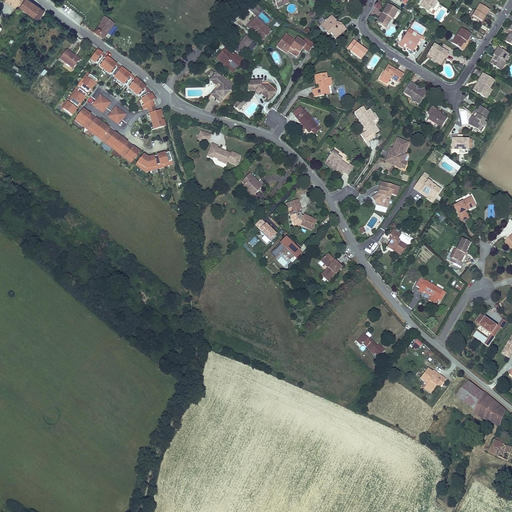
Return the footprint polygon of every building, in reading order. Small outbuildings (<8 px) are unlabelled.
[(16,6),(20,0),(1,0),(15,9),(16,6)] [(40,8),(28,0),(20,0),(16,6),(34,17),(40,8)] [(436,0),(424,0),(421,6),(428,11),(430,7),(432,4),(435,6),(437,2),(436,1),(436,0)] [(256,17),(261,11),(254,4),(249,10),(256,17)] [(489,10),(479,4),(471,18),(481,24),(489,10)] [(377,22),(387,29),(393,19),(391,18),(396,11),(387,5),(382,13),(382,14),(378,21),(377,22)] [(45,11),(40,8),(34,17),(39,21),(45,11)] [(325,30),(326,29),(330,34),(331,33),(335,39),(345,32),(341,25),(339,27),(336,23),(337,22),(333,16),(321,25),(324,31),(325,30)] [(113,24),(104,18),(100,24),(109,30),(113,24)] [(262,29),(265,26),(256,18),(247,29),(260,41),(267,34),(262,29)] [(100,24),(92,34),(101,40),(109,30),(100,24)] [(471,34),(461,28),(452,43),(460,48),(463,43),(464,41),(466,42),(471,34)] [(414,49),(419,41),(415,38),(411,36),(414,33),(409,30),(399,45),(403,48),(405,44),(406,45),(414,49)] [(302,42),(296,38),(294,41),(293,43),(288,39),(289,37),(285,35),(277,47),(281,50),(282,49),(288,52),(291,48),(299,53),(302,48),(308,51),(312,44),(304,39),(302,42)] [(235,45),(231,49),(234,52),(239,56),(243,50),(245,52),(248,55),(256,46),(251,41),(252,41),(248,37),(245,41),(244,40),(240,44),(239,43),(236,46),(235,45)] [(361,59),(367,52),(356,43),(357,42),(354,40),(348,47),(351,50),(350,51),(361,59)] [(447,54),(451,48),(444,43),(440,49),(447,54)] [(434,45),(428,54),(433,57),(431,59),(431,60),(435,63),(437,60),(440,62),(443,57),(445,58),(447,54),(440,49),(434,45)] [(489,62),(500,68),(505,61),(509,54),(497,47),(493,54),(494,55),(489,62)] [(291,48),(288,52),(297,57),(299,53),(291,48)] [(60,59),(71,68),(77,61),(78,62),(82,58),(77,54),(75,57),(67,50),(60,59)] [(96,63),(102,54),(97,50),(89,62),(90,63),(91,61),(95,63),(95,62),(96,63)] [(239,56),(234,52),(231,55),(225,50),(217,58),(230,69),(233,66),(237,68),(244,60),(240,57),(239,56)] [(102,72),(110,60),(106,57),(104,59),(102,57),(97,64),(99,65),(98,66),(100,67),(99,69),(102,72)] [(445,58),(443,57),(440,62),(437,60),(435,63),(439,66),(445,58)] [(232,74),(237,68),(233,66),(230,69),(217,58),(216,60),(232,74)] [(115,64),(110,60),(102,72),(105,74),(106,72),(109,73),(110,74),(115,67),(114,66),(115,64)] [(391,78),(392,80),(398,83),(403,76),(397,72),(388,65),(381,75),(389,81),(391,78)] [(116,82),(124,71),(120,67),(118,69),(117,68),(112,75),(113,76),(112,77),(116,79),(114,81),(116,82)] [(125,84),(129,78),(128,76),(129,74),(124,71),(116,82),(117,83),(119,81),(122,84),(123,83),(125,84)] [(322,90),(326,89),(326,85),(328,85),(327,77),(324,78),(323,72),(312,74),(314,83),(316,83),(317,87),(309,88),(311,96),(323,94),(322,90)] [(88,74),(87,73),(85,75),(84,74),(81,78),(91,85),(94,83),(93,82),(95,79),(88,74)] [(230,88),(223,81),(214,73),(209,78),(219,87),(210,96),(218,102),(230,88)] [(494,80),(482,73),(478,80),(480,81),(474,90),(487,97),(492,89),(490,88),(494,80)] [(89,89),(91,85),(81,78),(78,82),(80,83),(78,85),(86,91),(88,88),(89,89)] [(130,93),(139,82),(134,78),(132,80),(131,79),(126,85),(127,87),(130,90),(129,92),(130,93)] [(209,95),(210,96),(219,87),(209,78),(207,80),(215,87),(209,95)] [(223,81),(230,88),(233,84),(226,78),(223,81)] [(248,92),(256,91),(259,93),(260,92),(265,97),(268,94),(271,96),(275,92),(267,85),(261,86),(260,81),(249,82),(250,85),(247,85),(248,92)] [(137,95),(144,89),(142,88),(143,86),(139,82),(130,93),(131,94),(132,92),(135,94),(137,95)] [(417,87),(410,83),(404,93),(411,97),(412,103),(421,102),(423,99),(421,90),(418,91),(416,89),(417,87)] [(85,93),(75,86),(73,89),(75,90),(72,93),(81,99),(85,93)] [(81,99),(72,93),(70,96),(68,95),(66,98),(75,105),(77,102),(78,103),(81,99)] [(154,107),(153,102),(155,100),(150,93),(141,98),(142,100),(141,100),(143,104),(141,105),(142,107),(144,110),(145,109),(154,107)] [(111,102),(100,94),(92,105),(103,113),(111,102)] [(72,109),(74,107),(65,99),(62,103),(64,104),(61,108),(70,114),(71,112),(73,110),(72,109)] [(238,109),(244,102),(241,99),(235,106),(238,109)] [(360,104),(351,110),(358,119),(359,118),(363,124),(361,125),(363,128),(359,131),(364,139),(372,134),(370,132),(377,127),(371,119),(374,117),(367,107),(363,109),(360,104)] [(126,114),(115,106),(107,116),(118,125),(126,114)] [(295,116),(303,109),(300,106),(292,112),(295,116)] [(442,128),(447,119),(441,115),(434,111),(435,109),(436,108),(433,106),(428,113),(431,115),(429,120),(442,128)] [(155,110),(154,107),(145,109),(146,112),(147,115),(156,113),(155,110)] [(91,118),(87,116),(89,114),(86,112),(86,111),(83,108),(76,118),(85,125),(91,118)] [(318,125),(304,108),(303,109),(295,116),(294,116),(308,133),(318,125)] [(483,123),(489,114),(480,108),(478,111),(477,110),(474,114),(476,116),(474,120),(469,127),(478,132),(481,128),(482,129),(484,129),(487,125),(483,123)] [(163,116),(161,111),(156,113),(147,115),(148,117),(150,116),(151,120),(152,120),(152,122),(162,119),(161,118),(163,117),(163,116)] [(85,125),(76,118),(75,120),(84,127),(85,125)] [(95,132),(102,122),(99,120),(98,121),(95,119),(94,120),(91,118),(85,125),(95,132)] [(166,123),(165,120),(162,121),(162,119),(152,122),(153,124),(152,124),(153,128),(151,129),(151,131),(167,126),(166,123)] [(104,138),(109,132),(106,130),(108,128),(104,126),(105,125),(102,122),(95,132),(104,138)] [(95,132),(85,125),(84,127),(93,134),(95,132)] [(95,132),(93,134),(102,140),(104,138),(95,132)] [(113,145),(121,136),(118,134),(117,135),(114,133),(112,134),(109,132),(104,138),(113,145)] [(208,142),(210,137),(199,134),(197,139),(208,142)] [(125,144),(126,142),(123,140),(124,139),(121,136),(113,145),(122,152),(128,146),(125,144)] [(395,136),(391,146),(390,151),(387,150),(385,157),(394,160),(393,163),(400,165),(402,158),(405,151),(403,151),(407,140),(395,136)] [(469,137),(449,137),(449,147),(465,148),(465,145),(468,145),(469,137)] [(113,145),(104,138),(102,140),(112,147),(113,145)] [(236,165),(240,155),(231,152),(231,153),(226,151),(225,153),(221,151),(222,150),(217,148),(218,146),(212,143),(208,152),(214,154),(213,156),(218,158),(217,160),(226,164),(227,161),(236,165)] [(122,152),(113,145),(112,147),(121,154),(122,152)] [(132,160),(140,150),(136,148),(136,149),(133,147),(131,148),(128,146),(122,152),(132,160)] [(323,161),(341,173),(342,171),(347,174),(352,166),(347,163),(346,165),(338,160),(339,158),(335,156),(336,154),(330,150),(323,161)] [(172,164),(169,151),(165,152),(159,153),(162,164),(170,162),(170,165),(172,164)] [(132,160),(122,152),(121,154),(131,162),(132,160)] [(148,171),(144,158),(148,157),(143,153),(136,162),(140,165),(141,165),(146,168),(146,171),(148,171)] [(162,164),(159,153),(157,154),(158,155),(154,156),(154,155),(152,155),(155,166),(162,164)] [(155,166),(152,155),(148,156),(149,157),(148,157),(144,158),(148,171),(151,170),(150,168),(155,166)] [(146,168),(141,165),(140,165),(136,162),(135,164),(145,172),(146,171),(146,168)] [(262,185),(250,173),(241,181),(244,184),(241,187),(251,197),(262,185)] [(414,186),(419,189),(420,188),(427,192),(428,192),(433,195),(439,187),(430,181),(431,181),(421,174),(414,186)] [(379,189),(378,193),(376,192),(371,195),(375,203),(380,204),(386,206),(390,192),(395,194),(398,185),(380,180),(379,182),(380,185),(379,189)] [(427,192),(420,188),(419,189),(426,194),(426,195),(431,198),(433,195),(428,192),(427,192)] [(289,197),(292,207),(294,211),(289,212),(292,222),(297,224),(299,221),(311,227),(316,216),(304,211),(303,212),(300,211),(298,205),(300,205),(297,195),(289,197)] [(465,212),(466,211),(465,209),(474,205),(470,197),(453,207),(461,222),(468,218),(465,212)] [(485,205),(486,218),(494,218),(494,205),(485,205)] [(275,228),(265,218),(260,224),(262,226),(261,227),(270,236),(275,230),(274,229),(275,228)] [(390,241),(388,244),(394,249),(392,251),(399,257),(406,248),(397,241),(401,236),(393,230),(388,237),(390,239),(390,241)] [(298,245),(285,232),(269,248),(273,252),(283,243),(292,252),(298,245)] [(486,239),(490,243),(495,239),(492,235),(486,239)] [(468,244),(460,240),(455,250),(453,249),(451,254),(453,255),(451,259),(449,263),(460,268),(461,264),(459,263),(468,244)] [(331,249),(327,253),(329,255),(327,257),(331,261),(323,269),(330,277),(345,262),(331,249)] [(444,295),(421,283),(415,293),(420,296),(421,294),(427,298),(425,302),(435,307),(436,305),(434,304),(435,302),(438,296),(442,298),(444,295)] [(496,326),(483,318),(478,327),(489,335),(487,338),(492,340),(499,328),(496,326)] [(501,329),(506,322),(500,319),(496,326),(499,328),(501,329)] [(379,344),(375,346),(366,334),(357,341),(360,346),(363,343),(366,347),(368,346),(375,354),(382,348),(379,344)] [(488,347),(492,340),(487,338),(484,344),(488,347)] [(417,339),(411,346),(416,351),(423,345),(417,339)] [(508,358),(511,352),(511,350),(505,347),(501,354),(508,358)] [(384,351),(382,348),(375,354),(377,356),(384,351)] [(431,372),(426,369),(420,379),(428,384),(429,385),(428,387),(433,390),(437,384),(441,386),(445,379),(435,372),(434,374),(431,372)] [(467,377),(457,394),(475,407),(474,410),(501,419),(506,406),(467,377)] [(429,385),(428,384),(424,389),(431,393),(433,390),(428,387),(429,385)] [(453,422),(460,426),(464,419),(458,415),(453,422)] [(508,456),(511,447),(511,443),(508,442),(509,438),(495,432),(490,444),(485,442),(483,446),(508,456)]
